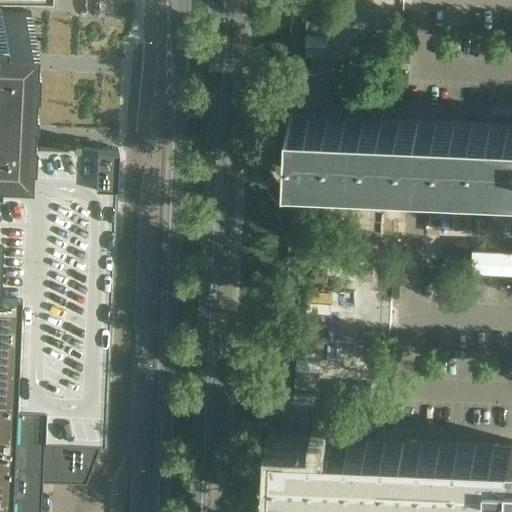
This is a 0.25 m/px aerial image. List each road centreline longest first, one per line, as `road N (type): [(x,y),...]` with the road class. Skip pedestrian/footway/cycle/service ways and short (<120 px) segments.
road 1 (tertiary): [(177,0),(151,511)]
road 2 (tertiary): [(195,511),(217,0)]
